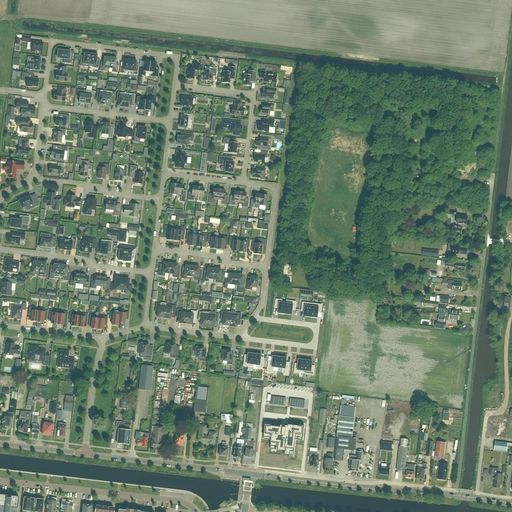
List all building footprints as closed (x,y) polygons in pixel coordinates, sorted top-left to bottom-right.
[(43,43),(32,42),(31,51),(35,51),(35,50),(42,51),(43,43)] [(72,64),(73,53),(70,53),(70,52),(58,50),(57,58),(64,59),(63,63),(72,64)] [(89,66),(91,53),(88,53),(87,54),(84,54),(84,60),(80,59),(80,66),(89,67),(89,66)] [(94,54),(91,53),(89,66),(92,67),(92,68),(98,68),(99,61),(96,61),(97,55),(94,55),(94,54)] [(109,68),(110,58),(109,58),(109,57),(104,56),(103,64),(100,64),(100,71),(105,71),(106,68),(109,68)] [(111,58),(110,58),(109,68),(112,68),(112,72),(117,73),(118,66),(115,66),(116,58),(111,57),(111,58)] [(41,59),(32,58),(30,69),(27,69),(27,73),(34,73),(34,70),(39,71),(41,59)] [(129,72),(130,61),(129,60),(128,59),(124,59),(123,68),(120,67),(119,73),(125,74),(125,72),(129,72)] [(132,60),(131,61),(130,61),(129,72),(132,73),(132,75),(137,75),(138,69),(135,69),(136,60),(132,60)] [(140,68),(139,75),(145,76),(145,73),(149,73),(150,62),(149,62),(148,61),(146,61),(145,61),(144,61),(143,68),(140,68)] [(150,62),(149,73),(152,74),(152,76),(157,77),(158,70),(158,68),(155,67),(156,63),(155,63),(154,62),(152,61),(151,62),(150,62)] [(192,68),(191,68),(187,68),(187,71),(186,72),(185,74),(186,75),(186,78),(188,79),(188,80),(189,80),(191,80),(191,79),(194,79),(195,70),(198,71),(199,65),(193,64),(192,68)] [(63,81),(67,81),(68,74),(65,74),(66,68),(60,67),(59,73),(56,73),(55,80),(60,81),(63,82),(63,81)] [(235,68),(229,67),(228,72),(223,71),(223,75),(222,76),(222,78),(222,79),(222,83),(229,84),(230,80),(234,80),(235,68)] [(211,71),(205,70),(204,75),(203,75),(202,76),(202,77),(203,78),(204,78),(203,81),(212,82),(213,75),(216,75),(217,69),(211,68),(211,71)] [(242,81),(243,82),(243,86),(250,86),(250,82),(253,83),(255,72),(249,71),(248,75),(244,75),(244,78),(243,79),(242,81)] [(259,78),(265,79),(264,82),(277,84),(278,79),(277,79),(277,75),(266,74),(266,72),(260,71),(259,78)] [(26,86),(32,87),(32,86),(37,87),(38,79),(28,78),(29,74),(22,73),(21,81),(27,82),(26,86)] [(66,88),(58,87),(58,93),(54,93),(54,96),(53,96),(53,98),(53,99),(53,100),(65,101),(65,94),(66,88)] [(263,91),(262,99),(274,100),(274,95),(276,95),(277,89),(267,88),(267,91),(263,91)] [(86,94),(86,93),(86,90),(82,90),(77,90),(76,96),(79,96),(79,103),(84,103),(86,94)] [(86,94),(84,103),(90,104),(91,99),(94,99),(95,91),(90,91),(86,90),(86,93),(86,94)] [(98,105),(103,106),(103,105),(104,105),(106,95),(102,94),(103,91),(97,90),(96,96),(99,96),(98,105)] [(106,106),(110,107),(111,98),(114,98),(115,92),(109,91),(109,95),(106,95),(104,105),(106,105),(106,106)] [(124,108),(126,97),(122,97),(123,93),(117,92),(116,98),(119,99),(118,106),(119,107),(119,108),(124,108)] [(129,98),(126,97),(124,108),(129,109),(129,108),(130,108),(131,100),(134,101),(135,95),(129,94),(129,98)] [(136,105),(139,106),(138,110),(144,111),(144,110),(145,101),(142,100),(142,97),(137,97),(136,103),(136,105)] [(145,100),(145,101),(144,110),(150,110),(151,103),(154,104),(155,98),(149,97),(149,100),(145,100)] [(189,98),(189,97),(186,97),(182,97),(181,104),(184,104),(183,110),(189,111),(190,105),(192,105),(193,98),(189,98)] [(16,109),(22,109),(21,114),(34,116),(35,108),(27,107),(28,102),(17,101),(16,109)] [(235,115),(235,116),(238,116),(243,116),(244,109),(240,109),(241,102),(234,101),(234,108),(232,108),(231,115),(235,115)] [(260,115),(270,116),(270,111),(273,112),(274,106),(268,105),(263,104),(263,108),(261,107),(261,109),(260,109),(260,111),(260,112),(260,115)] [(14,116),(15,108),(8,107),(7,115),(14,116)] [(181,117),(180,127),(180,128),(180,127),(186,128),(187,120),(190,121),(191,115),(185,114),(184,117),(181,117)] [(66,120),(69,120),(69,116),(63,115),(63,118),(56,118),(55,125),(56,125),(56,126),(59,126),(59,125),(65,126),(66,120)] [(32,133),(33,124),(28,124),(29,120),(18,118),(17,126),(21,127),(20,132),(32,133)] [(222,127),(226,128),(230,128),(230,129),(230,132),(233,133),(233,135),(238,136),(239,133),(240,134),(241,131),(242,131),(242,128),(241,127),(241,126),(239,126),(239,122),(234,122),(227,121),(223,120),(222,127)] [(263,123),(259,123),(258,131),(262,131),(262,132),(264,132),(265,132),(269,132),(270,127),(274,128),(275,121),(263,120),(263,123)] [(95,138),(96,127),(93,127),(93,123),(86,122),(86,123),(85,123),(84,127),(86,127),(85,133),(89,133),(89,138),(95,138)] [(112,139),(113,130),(109,129),(110,124),(102,123),(101,134),(108,135),(108,138),(112,139)] [(126,127),(119,126),(118,137),(125,138),(125,136),(131,137),(132,130),(126,129),(126,127)] [(146,128),(143,128),(143,127),(140,127),(138,127),(138,135),(134,135),(133,142),(139,142),(140,139),(145,139),(146,128)] [(65,136),(65,130),(59,129),(59,132),(54,132),(53,142),(61,143),(62,136),(65,136)] [(187,134),(181,133),(181,137),(178,136),(178,137),(177,138),(177,140),(177,141),(177,144),(188,145),(188,141),(193,142),(193,135),(187,134)] [(260,140),(257,140),(256,145),(258,146),(258,149),(270,151),(270,147),(267,147),(268,139),(270,139),(271,136),(261,135),(260,138),(261,138),(260,140)] [(237,143),(230,142),(230,139),(223,138),(223,144),(228,145),(227,153),(236,154),(236,150),(237,151),(237,147),(237,143)] [(18,154),(29,156),(30,149),(27,148),(28,141),(20,140),(19,147),(18,147),(18,154)] [(60,151),(52,150),(51,156),(55,156),(55,159),(63,160),(64,151),(67,152),(67,148),(61,147),(60,151)] [(254,162),(265,163),(265,158),(267,158),(268,152),(262,151),(261,155),(255,154),(254,162)] [(176,158),(174,157),(173,163),(175,163),(175,167),(183,168),(183,163),(186,163),(187,158),(184,157),(185,154),(177,153),(176,158)] [(225,165),(224,171),(224,172),(228,172),(228,173),(233,174),(234,169),(233,169),(233,162),(230,162),(231,158),(219,157),(218,164),(225,165)] [(8,165),(4,165),(3,170),(7,170),(6,174),(9,175),(9,178),(15,179),(16,169),(24,170),(24,163),(14,162),(8,162),(8,165)] [(81,176),(81,177),(85,177),(87,177),(88,169),(91,170),(92,164),(89,163),(88,166),(81,165),(79,176),(81,176)] [(50,166),(49,174),(59,175),(60,174),(63,174),(64,168),(63,167),(64,164),(58,164),(58,167),(50,166)] [(109,172),(110,165),(105,164),(105,168),(99,168),(97,178),(105,179),(106,171),(109,172)] [(135,184),(135,185),(137,185),(138,184),(141,185),(143,173),(138,173),(138,167),(130,166),(129,178),(134,178),(134,184),(135,184)] [(116,170),(114,180),(122,181),(123,174),(126,174),(127,168),(124,168),(124,171),(116,170)] [(253,171),(252,177),(260,178),(261,178),(261,180),(266,180),(266,175),(265,175),(265,169),(259,168),(259,172),(253,171)] [(169,194),(169,198),(172,198),(172,195),(176,195),(177,185),(175,184),(171,183),(170,189),(171,189),(170,194),(169,194)] [(185,202),(186,193),(182,192),(183,186),(177,185),(176,195),(179,195),(179,197),(181,198),(181,202),(185,202)] [(187,200),(191,200),(194,201),(194,197),(197,198),(198,187),(196,187),(192,187),(191,194),(188,193),(187,200)] [(203,195),(204,188),(200,188),(200,187),(198,187),(197,198),(203,198),(202,202),(205,202),(206,195),(203,195)] [(212,196),(209,196),(208,202),(214,203),(214,200),(218,200),(219,190),(217,189),(217,190),(213,189),(212,196)] [(218,200),(221,201),(221,204),(226,205),(227,198),(224,198),(225,191),(221,190),(219,190),(218,200)] [(238,192),(234,192),(233,199),(230,198),(229,205),(235,206),(235,202),(239,203),(240,192),(238,192)] [(245,200),(246,193),(242,193),(240,192),(239,203),(242,203),(241,206),(247,207),(248,201),(245,200)] [(45,200),(45,201),(45,202),(46,203),(47,203),(47,206),(53,207),(53,210),(58,211),(59,204),(60,204),(61,198),(55,197),(55,194),(48,193),(48,198),(47,198),(46,199),(45,200)] [(261,195),(255,194),(254,201),(251,201),(250,207),(256,208),(256,205),(259,205),(260,205),(261,195)] [(267,201),(268,195),(263,194),(263,195),(261,195),(260,205),(259,205),(265,206),(266,201),(267,201)] [(32,202),(30,196),(18,201),(22,208),(32,204),(34,208),(40,205),(38,199),(32,202)] [(66,205),(67,205),(67,207),(74,208),(74,206),(80,206),(81,200),(75,199),(75,197),(68,196),(67,200),(66,200),(66,201),(65,202),(65,203),(65,204),(66,205)] [(93,199),(90,199),(89,199),(88,206),(84,206),(83,214),(89,215),(90,210),(95,210),(96,200),(94,200),(93,199)] [(116,208),(117,203),(106,201),(105,209),(113,210),(113,215),(119,216),(120,209),(116,208)] [(129,214),(129,216),(137,217),(139,205),(131,204),(130,208),(125,207),(124,214),(129,214)] [(467,217),(456,215),(457,211),(449,210),(448,214),(454,215),(454,218),(457,219),(456,223),(466,224),(467,217)] [(11,219),(11,220),(10,220),(9,224),(11,224),(10,227),(21,228),(21,224),(28,225),(29,217),(20,216),(19,220),(11,219)] [(413,232),(417,226),(413,223),(408,229),(413,232)] [(453,225),(451,232),(461,235),(463,228),(453,225)] [(170,230),(171,227),(164,226),(163,233),(167,234),(166,240),(173,241),(174,230),(170,230)] [(179,228),(179,231),(174,230),(173,241),(180,241),(181,236),(184,236),(185,227),(182,227),(182,228),(179,228)] [(125,242),(126,232),(119,231),(118,242),(125,242)] [(195,246),(196,236),(192,235),(192,233),(190,232),(190,231),(187,231),(186,239),(189,240),(188,245),(195,246)] [(12,235),(8,235),(7,242),(14,243),(14,244),(17,245),(17,244),(19,244),(20,239),(24,240),(25,233),(12,232),(12,235)] [(197,232),(196,236),(195,246),(201,247),(202,241),(206,242),(207,234),(201,234),(201,232),(197,232)] [(40,246),(40,247),(44,247),(47,247),(51,248),(52,242),(55,243),(56,237),(50,236),(42,235),(41,239),(41,242),(40,241),(39,245),(40,246)] [(214,238),(214,235),(208,235),(208,242),(211,242),(210,248),(217,249),(218,239),(214,238)] [(60,239),(59,249),(65,250),(64,250),(66,250),(71,250),(71,245),(75,246),(76,237),(72,236),(72,241),(60,239)] [(227,244),(228,237),(222,236),(222,239),(218,239),(217,249),(223,250),(224,244),(227,244)] [(236,238),(229,237),(228,245),(232,245),(232,251),(238,252),(240,241),(235,241),(236,238)] [(89,250),(91,249),(95,249),(96,240),(85,239),(85,242),(82,242),(81,252),(89,253),(89,250)] [(249,247),(250,240),(247,239),(246,242),(240,241),(238,252),(245,253),(246,247),(249,247)] [(252,240),(251,247),(254,248),(253,254),(260,255),(261,251),(262,251),(262,248),(261,248),(262,244),(266,245),(267,240),(258,239),(258,241),(252,240)] [(101,254),(101,255),(105,256),(105,255),(107,255),(108,247),(111,248),(112,241),(105,241),(105,244),(101,244),(100,254),(101,254)] [(466,255),(467,249),(459,248),(460,246),(452,245),(451,253),(455,254),(455,252),(459,252),(459,254),(466,255)] [(126,261),(130,262),(131,255),(135,255),(136,248),(125,246),(124,250),(119,250),(118,260),(122,261),(126,262),(126,261)] [(13,262),(13,260),(5,259),(4,272),(12,273),(12,268),(18,269),(19,263),(13,262)] [(33,262),(32,269),(29,269),(28,276),(34,276),(35,273),(38,274),(40,263),(33,262)] [(455,270),(463,271),(463,270),(465,270),(466,266),(463,265),(463,264),(456,263),(455,264),(452,263),(446,262),(445,267),(455,268),(455,270)] [(46,263),(40,263),(38,274),(38,277),(47,278),(48,271),(45,271),(46,263)] [(53,276),(59,277),(60,265),(59,265),(59,264),(54,263),(53,270),(50,270),(49,279),(52,279),(53,276)] [(158,276),(165,276),(165,273),(169,274),(170,264),(164,263),(163,269),(159,268),(158,276)] [(60,265),(59,277),(62,278),(62,280),(69,281),(69,273),(66,273),(67,265),(62,264),(62,265),(60,265)] [(173,277),(179,278),(179,271),(176,270),(177,264),(170,264),(169,274),(173,274),(173,277)] [(181,278),(186,279),(187,276),(191,277),(192,266),(185,265),(185,271),(182,271),(181,278)] [(195,280),(200,281),(201,273),(198,273),(199,267),(192,266),(191,277),(195,277),(195,280)] [(203,281),(208,282),(209,279),(213,279),(214,269),(207,268),(207,274),(204,274),(203,281)] [(217,283),(222,283),(223,276),(220,276),(221,270),(214,269),(213,279),(217,280),(217,283)] [(79,284),(80,274),(74,273),(74,280),(70,280),(69,286),(75,287),(76,284),(79,284)] [(86,275),(80,274),(79,284),(83,285),(83,287),(88,288),(89,282),(86,282),(86,275)] [(224,288),(227,288),(228,284),(234,285),(236,275),(229,274),(228,280),(225,279),(224,288)] [(242,281),(242,276),(236,275),(234,285),(238,286),(238,293),(243,293),(245,282),(242,281)] [(96,286),(100,287),(101,276),(95,276),(94,283),(91,282),(90,288),(96,289),(96,286)] [(101,276),(100,287),(104,287),(103,290),(109,291),(110,285),(106,284),(107,277),(101,276)] [(258,277),(251,277),(250,282),(247,282),(246,289),(252,290),(252,287),(256,288),(257,285),(258,285),(258,281),(257,281),(258,277)] [(121,290),(122,279),(119,278),(119,279),(116,279),(115,285),(111,285),(110,292),(116,292),(117,289),(117,290),(121,290)] [(11,295),(11,292),(11,291),(11,284),(15,284),(16,280),(8,279),(7,283),(2,282),(2,283),(1,294),(6,295),(6,296),(10,296),(11,295)] [(126,279),(122,279),(121,290),(124,290),(125,290),(125,293),(131,294),(131,287),(128,287),(129,280),(126,280),(126,279)] [(449,289),(453,290),(461,291),(462,284),(458,284),(458,283),(454,283),(454,282),(448,281),(448,282),(443,282),(442,286),(448,286),(448,288),(449,289)] [(509,313),(511,298),(508,298),(509,295),(505,295),(504,297),(502,297),(500,312),(509,313)] [(449,304),(450,297),(441,296),(440,303),(449,304)] [(276,299),(275,307),(279,307),(278,313),(285,314),(287,300),(276,299)] [(287,300),(285,314),(292,315),(292,309),(295,309),(296,302),(287,300)] [(303,302),(302,310),(305,310),(304,316),(311,317),(312,304),(303,302)] [(12,306),(11,319),(21,320),(22,310),(26,311),(26,304),(23,303),(22,307),(12,306)] [(156,304),(155,311),(158,311),(157,317),(164,318),(165,308),(161,307),(161,304),(156,304)] [(312,304),(311,317),(317,318),(318,312),(321,312),(322,305),(312,304)] [(169,305),(169,308),(165,308),(164,318),(170,319),(171,313),(175,314),(176,306),(169,305)] [(446,307),(440,306),(439,314),(459,316),(459,313),(455,312),(455,311),(451,311),(451,310),(447,310),(445,310),(446,307)] [(31,315),(31,321),(37,322),(38,311),(35,311),(35,308),(30,307),(29,315),(31,315)] [(37,322),(43,323),(44,317),(47,317),(47,311),(45,310),(45,309),(42,309),(42,312),(38,311),(37,322)] [(182,313),(183,310),(177,309),(176,317),(179,317),(178,323),(185,324),(186,313),(182,313)] [(51,318),(51,323),(57,324),(58,314),(55,313),(55,310),(50,310),(49,317),(51,318)] [(57,324),(63,325),(64,319),(67,319),(68,312),(62,311),(62,314),(58,314),(57,324)] [(191,311),(191,314),(186,313),(185,324),(192,325),(193,319),(196,319),(196,312),(191,311)] [(235,312),(231,311),(231,312),(229,326),(236,327),(237,321),(240,322),(241,314),(235,313),(235,312)] [(71,320),(71,326),(77,327),(78,316),(75,316),(75,313),(70,312),(69,320),(71,320)] [(128,318),(129,312),(126,312),(125,314),(119,313),(119,315),(118,323),(124,324),(125,318),(128,318)] [(204,313),(199,312),(198,319),(201,320),(200,326),(207,326),(208,316),(204,316),(204,313)] [(214,327),(214,326),(214,321),(217,322),(218,314),(215,314),(215,313),(209,312),(208,316),(207,326),(214,327)] [(231,312),(226,312),(221,312),(220,319),(223,319),(222,325),(229,326),(231,312)] [(112,325),(118,326),(118,323),(119,315),(113,315),(113,313),(110,313),(109,319),(112,319),(112,325)] [(77,327),(83,327),(84,322),(87,322),(88,314),(82,314),(82,317),(78,316),(77,327)] [(454,320),(458,320),(459,316),(439,314),(438,322),(444,323),(444,319),(449,320),(454,320)] [(92,322),(91,328),(97,329),(98,319),(95,318),(95,315),(90,315),(89,322),(92,322)] [(103,330),(104,324),(107,324),(108,317),(102,316),(102,319),(98,319),(97,329),(103,330)] [(14,344),(7,343),(6,355),(13,355),(13,353),(19,354),(20,348),(14,347),(14,344)] [(139,343),(138,347),(138,353),(140,353),(140,358),(144,358),(144,361),(151,361),(152,351),(151,350),(150,350),(150,347),(148,346),(148,344),(139,343)] [(175,347),(175,344),(166,343),(164,354),(171,354),(171,357),(177,358),(178,351),(177,351),(177,347),(175,347)] [(38,347),(30,346),(28,359),(44,361),(43,365),(48,366),(48,364),(44,363),(45,350),(41,350),(41,351),(38,350),(38,347)] [(193,351),(192,357),(200,358),(199,361),(205,362),(206,354),(205,354),(205,351),(203,350),(203,348),(194,347),(193,351)] [(230,354),(231,351),(221,350),(221,354),(223,354),(222,361),(227,361),(226,364),(232,365),(233,357),(232,357),(233,354),(230,354)] [(68,352),(59,351),(57,367),(73,369),(74,359),(70,359),(67,359),(68,352)] [(244,359),(243,366),(253,368),(253,365),(254,354),(248,353),(247,359),(244,359)] [(254,354),(253,365),(257,365),(257,368),(263,369),(264,361),(261,361),(261,355),(254,354)] [(268,362),(267,373),(274,374),(275,367),(279,368),(280,357),(273,356),(272,362),(268,362)] [(280,357),(279,368),(283,368),(282,371),(285,371),(285,374),(288,375),(289,364),(286,364),(287,358),(280,357)] [(295,365),(294,373),(300,373),(304,373),(306,360),(299,360),(298,365),(295,365)] [(304,373),(304,374),(314,375),(315,367),(312,367),(312,361),(306,360),(304,373)] [(453,373),(454,365),(444,364),(444,362),(433,361),(433,368),(438,368),(438,373),(443,373),(442,374),(445,374),(445,372),(453,373)] [(141,366),(138,389),(150,391),(153,367),(141,366)] [(196,387),(193,412),(205,413),(208,388),(196,387)] [(46,399),(47,389),(36,388),(35,397),(42,398),(42,399),(46,399)] [(160,404),(160,409),(166,409),(166,404),(168,391),(162,390),(161,404),(160,404)] [(64,407),(73,407),(73,400),(65,399),(64,407)] [(1,423),(3,423),(2,428),(6,429),(6,428),(11,429),(13,416),(13,413),(15,414),(17,401),(11,401),(9,413),(10,413),(9,416),(4,415),(3,419),(2,419),(1,423)] [(339,416),(337,436),(334,460),(343,462),(344,450),(355,451),(356,439),(352,438),(354,418),(356,408),(341,406),(340,416),(339,416)] [(320,409),(318,424),(325,425),(327,410),(320,409)] [(19,418),(18,431),(27,433),(28,428),(29,424),(28,424),(28,422),(30,422),(31,413),(21,411),(20,418),(19,418)] [(52,419),(49,419),(45,418),(44,423),(43,423),(42,434),(52,435),(52,432),(53,427),(52,427),(53,424),(52,424),(52,419)] [(118,429),(117,443),(123,444),(124,430),(125,427),(125,423),(120,422),(119,429),(118,429)] [(60,437),(59,438),(64,438),(64,437),(66,424),(58,423),(58,431),(60,431),(59,437),(60,437)] [(265,423),(264,436),(270,437),(269,440),(271,440),(271,445),(272,445),(271,447),(276,448),(276,450),(282,451),(285,451),(285,455),(290,456),(291,450),(294,451),(295,440),(297,440),(298,437),(303,437),(304,427),(298,426),(298,424),(297,424),(297,426),(288,425),(288,426),(283,426),(282,430),(281,429),(281,427),(266,425),(266,423),(265,423)] [(199,425),(197,441),(208,442),(208,444),(214,445),(216,433),(209,432),(209,436),(203,436),(203,431),(205,431),(206,426),(199,425)] [(253,443),(250,443),(251,429),(246,428),(244,440),(243,449),(246,449),(245,457),(252,457),(253,443)] [(176,436),(174,445),(182,446),(183,436),(182,436),(182,430),(174,429),(173,435),(176,436)] [(136,432),(135,440),(137,441),(136,445),(141,446),(146,447),(147,439),(148,439),(149,434),(143,433),(142,437),(140,436),(140,433),(136,432)] [(329,438),(328,447),(334,448),(336,439),(329,438)] [(407,448),(408,442),(408,439),(401,438),(400,441),(400,447),(407,448)] [(222,447),(220,447),(219,455),(227,456),(228,448),(226,448),(226,443),(222,442),(222,447)] [(382,442),(381,450),(391,451),(392,443),(382,442)] [(446,443),(445,443),(437,442),(435,457),(443,458),(443,455),(444,455),(446,443)] [(507,451),(507,449),(508,443),(495,442),(494,450),(507,451)] [(407,448),(400,447),(397,471),(407,472),(406,477),(413,478),(414,473),(415,466),(405,465),(407,448)] [(309,452),(309,456),(311,457),(310,466),(317,466),(317,461),(318,461),(319,458),(316,457),(317,453),(309,452)] [(354,472),(354,471),(358,472),(359,461),(360,461),(361,453),(358,452),(356,452),(356,457),(350,456),(349,466),(350,466),(349,471),(354,472)] [(327,459),(325,458),(324,468),(332,469),(333,459),(333,454),(328,454),(327,459)] [(441,464),(439,463),(437,475),(439,475),(438,479),(446,480),(448,464),(444,464),(444,463),(441,462),(441,464)] [(427,464),(423,464),(422,470),(418,469),(417,478),(424,479),(424,474),(425,474),(426,470),(427,464)] [(381,468),(380,474),(389,475),(390,469),(389,469),(390,466),(386,466),(386,469),(381,468)] [(500,485),(501,485),(502,475),(498,474),(499,469),(490,468),(489,475),(495,476),(493,488),(500,488),(500,485)] [(0,494),(0,511),(16,511),(18,497),(10,496),(10,497),(7,497),(7,495),(0,494)] [(24,498),(21,511),(42,511),(44,500),(36,499),(34,499),(24,497),(24,498)] [(55,511),(57,501),(47,500),(46,511),(55,511)] [(71,511),(73,503),(62,502),(60,511),(71,511)]
